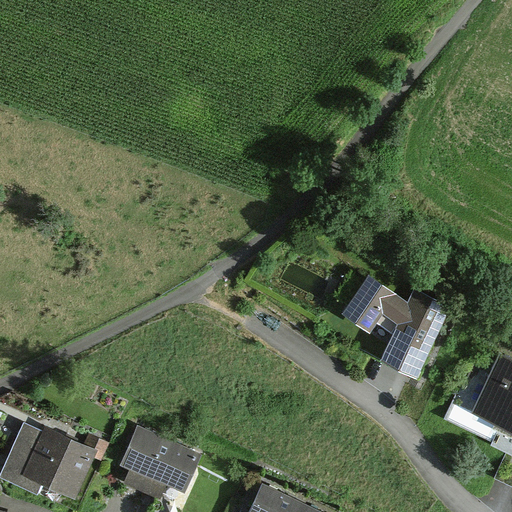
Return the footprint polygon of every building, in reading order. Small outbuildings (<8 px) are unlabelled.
[(375,316),(399,329),(386,351),(413,366),(448,303),(418,287),(412,298),(371,275),(352,310),(372,321),(375,316)] [(511,358),(504,355),(481,403),(511,417),(511,358)] [(44,430),(26,421),(4,465),(37,482),(43,469),(72,483),(92,445),(47,423),(44,430)] [(198,453),(139,423),(125,452),(135,457),(128,472),(159,488),(167,472),(184,481),(198,453)] [(320,511),(321,510),(264,483),(249,511),(320,511)]
